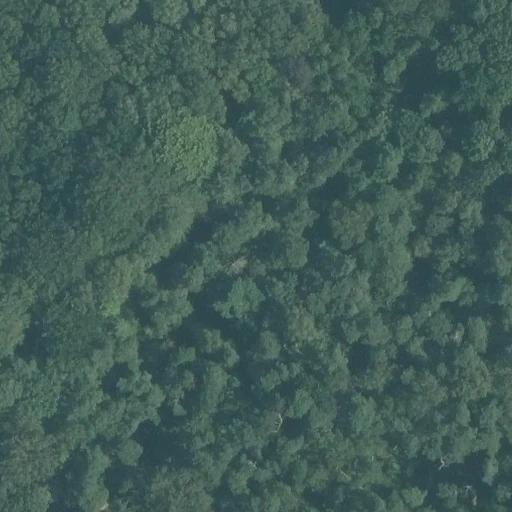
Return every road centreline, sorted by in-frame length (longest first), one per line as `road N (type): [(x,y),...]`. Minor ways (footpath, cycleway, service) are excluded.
road 1 (track): [(0,360),(359,0)]
road 2 (track): [(298,58),(275,189),(242,302),(197,383),(105,511)]
road 3 (track): [(361,0),(511,272)]
